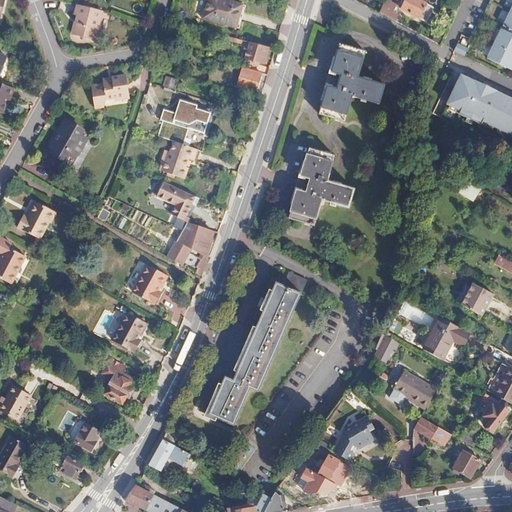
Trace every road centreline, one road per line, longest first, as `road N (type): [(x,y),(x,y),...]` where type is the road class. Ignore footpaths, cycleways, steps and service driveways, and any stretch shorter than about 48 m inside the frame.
road 1 (primary): [(305,0),(233,234),(160,405)]
road 2 (residential): [(163,0),(137,52),(54,67)]
road 3 (primary): [(160,405),(84,511)]
road 4 (residential): [(54,67),(50,92),(0,183)]
road 5 (primary): [(105,511),(160,405)]
